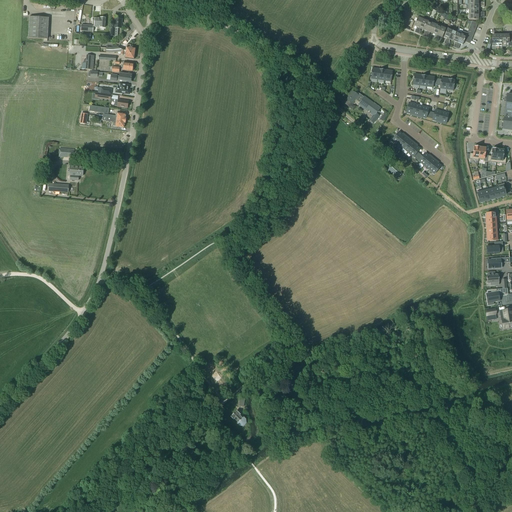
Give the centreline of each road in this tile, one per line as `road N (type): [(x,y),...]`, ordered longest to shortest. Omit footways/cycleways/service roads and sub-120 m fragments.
road 1 (unclassified): [(81,313),(99,280),(116,212),(143,34)]
road 2 (unclassified): [(150,11),(210,17),(328,85),(373,39)]
road 3 (track): [(99,280),(143,289),(223,402)]
road 4 (unclassified): [(0,408),(81,313)]
